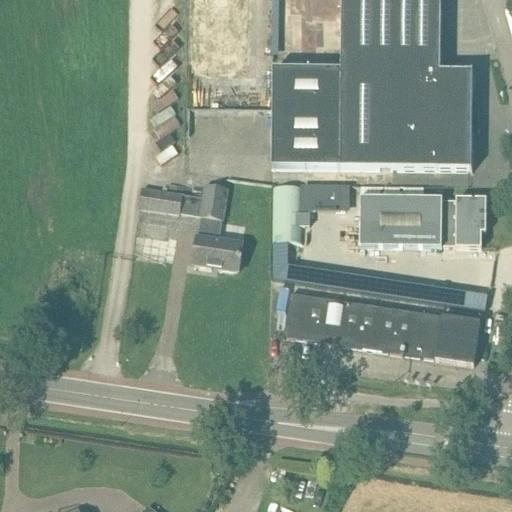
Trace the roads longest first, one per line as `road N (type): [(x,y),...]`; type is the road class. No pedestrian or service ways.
road 1 (tertiary): [(355,431),(0,381)]
road 2 (tertiary): [(355,431),(394,445),(511,462)]
road 3 (tertiary): [(511,443),(401,427),(355,431)]
